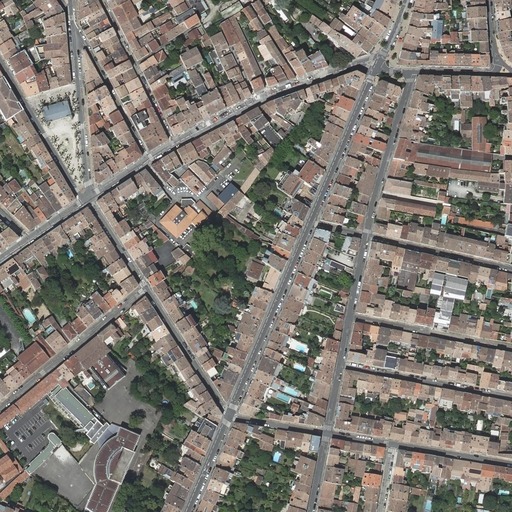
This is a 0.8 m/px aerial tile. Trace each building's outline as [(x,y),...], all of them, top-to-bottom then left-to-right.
[(4,0),(0,2),(0,11),(4,9),(13,3),(11,0),(4,0)] [(25,17),(23,18),(25,25),(30,22),(29,20),(41,13),(43,12),(45,14),(59,6),(55,0),(50,0),(41,7),(40,7),(38,9),(37,9),(25,17)] [(50,0),(39,0),(37,2),(34,4),(33,4),(37,9),(38,9),(40,7),(41,7),(50,0)] [(98,1),(97,0),(81,0),(78,2),(79,12),(98,1)] [(111,9),(112,10),(130,0),(112,0),(108,3),(111,9)] [(130,0),(112,10),(120,26),(129,21),(129,22),(136,18),(138,17),(137,15),(130,3),(132,3),(133,5),(142,0),(130,0)] [(188,2),(187,1),(186,0),(184,1),(183,0),(168,0),(173,9),(174,9),(188,2)] [(196,15),(196,16),(206,11),(199,0),(188,0),(187,1),(188,2),(192,8),(192,9),(196,15)] [(203,0),(199,0),(206,11),(209,9),(203,0)] [(389,21),(396,2),(392,0),(376,0),(371,9),(374,12),(376,13),(389,21)] [(415,0),(414,8),(422,11),(431,10),(437,10),(447,10),(447,3),(433,4),(433,0),(415,0)] [(508,10),(508,11),(510,11),(510,1),(511,1),(511,0),(493,0),(494,5),(508,5),(508,8),(508,10)] [(102,9),(98,1),(79,12),(80,21),(83,19),(102,9)] [(263,8),(258,1),(252,5),(256,12),(263,8)] [(178,16),(192,8),(188,2),(174,9),(173,9),(168,12),(171,17),(172,19),(173,18),(170,13),(174,10),(178,16)] [(242,11),(244,10),(239,2),(235,4),(240,12),(242,11)] [(16,8),(15,6),(13,3),(4,9),(10,17),(19,12),(16,8)] [(240,12),(235,4),(221,13),(224,19),(226,21),(227,20),(239,13),(240,12)] [(494,5),(495,14),(505,12),(508,11),(508,10),(506,10),(505,8),(507,8),(508,8),(508,5),(494,5)] [(64,13),(59,6),(45,14),(46,16),(40,19),(42,22),(40,23),(40,24),(43,23),(49,20),(64,14),(64,13)] [(256,18),(249,7),(244,10),(242,11),(249,22),(256,18)] [(379,40),(386,30),(369,19),(352,7),(346,17),(359,26),(362,28),(367,31),(379,40)] [(136,18),(137,20),(154,10),(153,8),(146,12),(144,13),(141,15),(138,17),(136,18)] [(263,9),(263,8),(256,12),(260,18),(266,14),(263,9)] [(422,11),(414,8),(412,13),(422,16),(432,15),(432,13),(437,12),(437,10),(431,10),(422,11)] [(466,9),(463,9),(463,11),(466,11),(466,20),(468,20),(486,19),(485,8),(466,9)] [(104,14),(102,9),(83,19),(85,24),(88,23),(98,18),(104,14)] [(183,23),(196,15),(192,9),(179,17),(175,19),(179,25),(182,23),(183,23)] [(495,14),(495,22),(510,20),(510,11),(508,11),(505,12),(495,14)] [(150,22),(151,23),(156,21),(157,23),(161,21),(161,22),(171,17),(168,12),(158,17),(150,22)] [(374,12),(369,19),(386,30),(389,21),(376,13),(374,12)] [(241,16),(239,13),(227,20),(231,26),(234,32),(238,39),(240,42),(241,45),(244,52),(245,53),(248,59),(249,61),(251,66),(252,69),(254,73),(253,73),(257,80),(260,78),(262,77),(259,70),(257,66),(254,58),(250,50),(246,42),(243,36),(240,30),(237,23),(235,18),(237,17),(241,16)] [(330,25),(328,27),(331,30),(336,33),(337,34),(342,27),(346,30),(344,32),(351,37),(353,35),(356,37),(357,35),(344,26),(335,19),(327,13),(325,15),(326,16),(330,20),(327,23),(330,25)] [(65,24),(64,14),(49,20),(43,23),(45,30),(65,24)] [(107,19),(104,14),(98,18),(100,23),(107,19)] [(271,21),(266,14),(260,18),(264,25),(271,21)] [(359,26),(346,17),(341,14),(339,18),(355,31),(359,26)] [(195,20),(198,19),(196,16),(196,15),(183,23),(188,30),(196,24),(194,21),(195,20)] [(323,23),(312,15),(309,20),(319,28),(323,23)] [(88,23),(90,28),(100,23),(98,18),(88,23)] [(120,26),(125,36),(133,31),(134,31),(142,27),(137,20),(136,18),(129,22),(129,21),(120,26)] [(259,23),(256,18),(249,22),(253,27),(255,26),(259,23)] [(422,21),(411,18),(408,27),(417,30),(417,29),(432,29),(431,34),(431,41),(430,44),(437,44),(441,44),(446,44),(450,44),(450,37),(446,37),(444,37),(444,36),(443,36),(441,36),(442,22),(445,22),(445,20),(442,20),(432,21),(422,21)] [(110,24),(107,19),(100,23),(90,28),(83,32),(86,36),(97,30),(110,24)] [(205,31),(206,33),(220,25),(226,21),(224,19),(204,30),(205,31)] [(487,32),(486,19),(468,20),(468,23),(467,23),(467,27),(468,27),(468,28),(464,28),(464,30),(463,30),(463,32),(468,32),(470,32),(487,32)] [(511,19),(510,20),(495,22),(496,34),(507,32),(509,32),(511,31),(511,19)] [(231,26),(227,20),(226,21),(220,25),(230,47),(233,45),(234,48),(241,45),(240,42),(238,39),(234,32),(231,26)] [(30,22),(25,25),(26,27),(27,30),(30,29),(34,27),(31,21),(30,22)] [(125,36),(128,43),(135,39),(135,38),(148,30),(149,32),(154,29),(151,23),(150,22),(142,27),(134,31),(133,31),(125,36)] [(170,22),(159,29),(163,35),(168,32),(173,29),(177,27),(175,24),(172,25),(170,22)] [(188,30),(183,23),(182,23),(179,25),(178,26),(182,33),(188,30)] [(264,30),(259,23),(255,26),(256,27),(259,32),(264,30)] [(323,23),(319,28),(355,59),(368,54),(351,43),(345,38),(337,34),(336,33),(331,30),(328,27),(323,23)] [(66,34),(65,24),(45,30),(46,38),(66,34)] [(112,29),(110,24),(97,30),(86,36),(89,41),(95,38),(112,29)] [(178,26),(177,27),(173,29),(177,36),(182,33),(178,26)] [(267,29),(275,41),(282,38),(279,35),(274,26),(267,29)] [(9,31),(7,27),(0,32),(0,46),(14,38),(12,35),(10,36),(7,32),(9,31)] [(417,30),(408,27),(406,35),(419,39),(423,39),(425,40),(426,34),(431,34),(432,29),(417,29),(417,30)] [(357,35),(373,47),(379,40),(367,31),(362,28),(357,35)] [(116,36),(112,29),(95,38),(98,45),(102,43),(105,42),(116,36)] [(177,36),(173,29),(168,32),(173,39),(177,36)] [(199,35),(196,29),(188,35),(190,39),(183,43),(185,48),(193,43),(198,40),(201,38),(199,35)] [(28,32),(27,30),(23,33),(14,38),(0,46),(0,51),(2,55),(14,48),(15,48),(18,46),(31,38),(30,35),(28,32)] [(268,36),(264,30),(259,32),(255,34),(259,42),(263,39),(268,36)] [(507,32),(496,34),(500,44),(509,43),(511,43),(511,42),(511,40),(511,41),(509,33),(511,32),(511,31),(509,32),(507,32)] [(168,32),(163,35),(168,42),(173,39),(168,32)] [(487,42),(487,32),(470,32),(468,32),(468,35),(470,34),(470,43),(471,43),(479,43),(487,42)] [(227,48),(228,47),(225,41),(221,33),(210,40),(212,43),(214,47),(219,44),(222,50),(227,48)] [(67,43),(66,34),(46,38),(44,39),(45,40),(47,40),(47,41),(48,41),(48,45),(67,43)] [(150,34),(144,38),(148,45),(154,41),(150,34)] [(210,39),(207,34),(202,37),(204,39),(202,41),(205,47),(212,43),(210,40),(210,39)] [(168,42),(163,35),(160,37),(164,45),(168,42)] [(356,37),(351,43),(368,54),(373,47),(357,35),(356,37)] [(419,39),(406,35),(404,43),(417,46),(422,47),(422,45),(419,45),(419,44),(418,44),(418,42),(422,43),(423,39),(419,39)] [(119,42),(116,36),(105,42),(102,43),(105,50),(106,49),(119,42)] [(272,42),(268,36),(263,39),(259,42),(262,46),(264,45),(272,42)] [(95,38),(89,41),(92,48),(98,45),(95,38)] [(137,42),(141,49),(143,48),(147,45),(148,45),(144,38),(137,42)] [(275,41),(282,52),(289,47),(282,38),(275,41)] [(133,54),(140,49),(141,49),(137,42),(136,40),(129,44),(133,54)] [(147,45),(152,52),(159,48),(154,41),(148,45),(147,45)] [(122,48),(119,42),(106,49),(109,56),(110,56),(114,53),(119,50),(122,48)] [(281,55),(272,42),(264,45),(273,58),(273,59),(281,55)] [(487,42),(479,43),(479,51),(479,56),(485,56),(485,53),(488,53),(487,42)] [(509,43),(500,44),(503,55),(511,48),(511,42),(511,43),(509,43)] [(68,58),(67,43),(48,45),(35,47),(40,60),(43,60),(52,59),(68,58)] [(417,46),(404,43),(401,51),(415,54),(416,50),(424,52),(424,54),(428,55),(428,48),(425,47),(422,47),(417,46)] [(35,46),(34,44),(21,51),(22,53),(24,52),(35,46)] [(222,56),(223,55),(221,51),(222,50),(219,44),(214,47),(216,53),(218,57),(222,56)] [(141,49),(140,49),(145,57),(148,55),(152,52),(147,45),(143,48),(141,49)] [(244,52),(241,45),(234,48),(237,55),(244,52)] [(273,58),(264,45),(262,46),(258,47),(265,61),(267,60),(273,58)] [(40,60),(35,47),(35,46),(24,52),(22,53),(19,55),(18,56),(26,70),(32,66),(41,61),(40,60)] [(305,74),(315,71),(311,66),(309,61),(308,62),(304,56),(304,55),(304,53),(302,51),(296,55),(294,52),(291,46),(289,47),(282,52),(284,55),(292,52),(296,59),(301,67),(305,74)] [(19,55),(22,53),(21,51),(18,53),(15,48),(14,48),(2,55),(7,63),(18,56),(19,55)] [(126,55),(122,48),(119,50),(114,53),(110,56),(110,57),(112,56),(114,60),(112,61),(113,62),(116,61),(120,58),(126,55)] [(186,70),(203,62),(196,48),(189,52),(187,50),(186,50),(187,53),(180,57),(181,60),(184,65),(186,70)] [(511,48),(503,55),(509,63),(511,63),(511,48)] [(145,57),(140,49),(133,54),(137,62),(145,57)] [(82,51),(84,73),(94,67),(85,50),(82,51)] [(101,51),(96,54),(100,62),(107,57),(103,50),(101,51)] [(215,50),(208,54),(218,73),(224,70),(220,60),(218,57),(216,53),(215,50)] [(315,71),(328,67),(319,52),(314,55),(311,50),(304,53),(304,55),(304,56),(308,62),(309,61),(311,66),(315,71)] [(446,52),(446,50),(443,50),(442,52),(437,52),(437,67),(446,67),(446,52)] [(158,64),(166,58),(162,51),(153,57),(158,64)] [(415,54),(401,51),(399,59),(407,61),(427,61),(428,55),(424,54),(415,54)] [(446,52),(446,67),(454,67),(454,51),(451,51),(451,52),(446,52)] [(454,51),(454,67),(463,67),(463,55),(463,51),(454,51)] [(463,55),(463,67),(471,68),(471,55),(471,51),(467,51),(467,55),(463,55)] [(471,55),(471,68),(479,68),(479,56),(479,51),(475,51),(475,55),(471,55)] [(241,62),(248,59),(245,53),(244,52),(237,55),(241,62)] [(289,63),(296,59),(292,52),(284,55),(289,63)] [(437,67),(437,52),(430,52),(429,55),(429,61),(429,67),(437,67)] [(479,56),(479,68),(489,68),(488,53),(485,53),(485,56),(479,56)] [(129,61),(126,55),(120,58),(116,61),(118,64),(114,66),(115,68),(129,61)] [(238,68),(232,55),(223,59),(220,60),(224,70),(226,73),(238,68)] [(286,64),(281,55),(273,59),(276,63),(279,67),(286,64)] [(110,56),(109,56),(107,57),(100,62),(103,68),(112,63),(113,62),(112,61),(110,57),(110,56)] [(146,61),(151,68),(157,65),(158,64),(153,57),(146,61)] [(69,65),(68,58),(52,59),(53,66),(69,65)] [(244,69),(251,66),(249,61),(248,59),(241,62),(244,69)] [(289,63),(294,70),(301,67),(296,59),(289,63)] [(132,68),(129,61),(115,68),(106,73),(109,80),(120,74),(122,74),(132,68)] [(139,65),(143,73),(151,68),(146,61),(139,65)] [(112,63),(103,68),(106,73),(115,68),(114,66),(112,63)] [(216,89),(214,84),(208,73),(204,64),(201,66),(206,74),(203,75),(209,87),(210,87),(211,91),(216,89)] [(295,78),(286,64),(279,67),(287,81),(295,78)] [(71,84),(69,65),(53,66),(54,70),(58,70),(59,78),(56,79),(59,88),(71,84)] [(147,81),(159,74),(161,73),(160,71),(158,73),(155,68),(158,66),(157,65),(151,68),(143,73),(147,81)] [(186,70),(184,65),(167,75),(165,77),(150,86),(152,91),(164,84),(167,82),(165,80),(169,77),(172,75),(173,78),(186,70)] [(33,69),(32,66),(26,70),(15,76),(20,85),(30,79),(34,77),(37,75),(36,73),(33,74),(31,70),(33,69)] [(247,76),(253,73),(254,73),(252,69),(251,66),(244,69),(247,76)] [(45,67),(45,68),(42,68),(43,71),(49,91),(59,88),(56,79),(56,77),(51,79),(48,67),(45,67)] [(94,67),(84,73),(86,86),(100,78),(94,67)] [(277,84),(287,81),(279,67),(270,70),(271,72),(272,75),(272,76),(273,78),(277,84)] [(298,77),(305,74),(301,67),(294,70),(298,77)] [(137,78),(132,68),(122,74),(127,84),(137,78)] [(241,74),(238,68),(226,73),(226,74),(229,80),(235,77),(241,74)] [(191,80),(187,72),(186,70),(173,78),(170,80),(176,89),(178,88),(184,84),(191,80)] [(209,117),(225,109),(220,99),(217,91),(208,95),(204,84),(203,84),(198,74),(195,70),(191,72),(190,71),(187,72),(191,80),(199,97),(205,109),(209,117)] [(49,91),(43,71),(41,72),(42,76),(38,77),(37,75),(34,77),(36,80),(39,94),(49,91)] [(159,74),(147,81),(150,86),(165,77),(167,75),(164,71),(161,73),(159,74)] [(356,72),(344,76),(346,85),(359,91),(365,77),(365,76),(356,72)] [(250,83),(257,80),(253,73),(247,76),(250,83)] [(120,74),(109,80),(115,90),(120,87),(117,82),(122,79),(120,74)] [(229,80),(226,74),(224,75),(225,77),(224,78),(228,84),(225,86),(227,91),(230,97),(233,105),(240,102),(233,87),(229,80)] [(245,82),(241,74),(235,77),(238,85),(245,82)] [(344,76),(337,79),(339,86),(342,85),(343,88),(347,87),(346,85),(344,76)] [(430,97),(431,97),(433,88),(435,88),(435,86),(433,86),(433,76),(418,76),(413,92),(430,97)] [(435,88),(436,88),(439,87),(439,93),(442,93),(442,91),(441,77),(433,76),(433,86),(435,86),(435,88)] [(7,84),(3,77),(0,79),(0,111),(6,122),(8,120),(11,119),(14,117),(23,111),(16,99),(15,100),(12,94),(13,94),(11,90),(8,86),(7,84)] [(238,85),(235,77),(229,80),(233,87),(240,102),(245,99),(241,92),(238,85)] [(450,77),(441,77),(442,91),(449,91),(449,93),(448,93),(448,96),(449,96),(449,98),(450,98),(450,92),(450,77)] [(458,77),(450,77),(450,92),(458,92),(458,96),(460,96),(459,87),(458,77)] [(461,114),(461,118),(461,123),(465,123),(465,110),(463,111),(463,108),(472,108),(471,106),(471,100),(471,93),(469,93),(469,96),(462,96),(463,93),(469,93),(469,77),(458,77),(459,87),(460,96),(461,114)] [(482,93),(480,78),(469,77),(469,93),(471,93),(471,100),(471,106),(474,106),(475,104),(475,100),(478,100),(481,100),(482,100),(482,93)] [(100,78),(86,86),(87,97),(105,87),(100,78)] [(142,88),(137,78),(127,84),(125,85),(130,94),(133,93),(142,88)] [(263,85),(260,78),(257,80),(250,83),(253,90),(259,87),(259,88),(263,85)] [(268,88),(277,84),(273,78),(265,79),(268,88)] [(491,92),(489,78),(480,78),(482,93),(482,100),(482,101),(484,101),(485,98),(487,98),(487,97),(490,97),(491,92)] [(501,88),(507,88),(506,78),(489,78),(491,92),(490,97),(489,98),(490,106),(494,106),(494,100),(499,100),(499,90),(501,90),(501,88)] [(27,97),(39,94),(36,80),(31,82),(30,79),(20,85),(27,97)] [(337,79),(330,81),(333,91),(336,90),(340,89),(339,86),(337,79)] [(330,81),(323,83),(327,94),(328,93),(330,92),(333,91),(330,81)] [(245,83),(245,82),(238,85),(241,92),(248,88),(245,83)] [(378,83),(373,94),(383,98),(387,84),(381,82),(378,83)] [(227,91),(225,86),(219,89),(216,83),(214,84),(216,89),(217,91),(220,99),(225,109),(233,105),(230,97),(227,91)] [(323,83),(316,86),(320,96),(327,94),(323,83)] [(152,91),(157,102),(165,96),(168,94),(170,93),(164,84),(152,91)] [(387,84),(383,98),(390,101),(394,86),(387,84)] [(124,85),(120,87),(115,90),(120,99),(129,95),(124,85)] [(254,94),(265,89),(263,85),(259,88),(259,87),(253,90),(254,94)] [(340,89),(336,90),(337,96),(349,101),(350,101),(354,103),(359,91),(346,85),(347,87),(343,88),(340,89)] [(316,86),(310,88),(314,101),(318,100),(318,98),(319,96),(320,96),(316,86)] [(390,101),(392,101),(397,103),(401,91),(399,88),(394,86),(390,101)] [(105,87),(87,97),(88,108),(95,105),(98,103),(100,102),(110,96),(105,87)] [(144,92),(142,88),(133,93),(130,94),(130,95),(132,100),(128,101),(122,104),(124,106),(131,103),(132,102),(133,102),(138,99),(137,96),(144,92)] [(251,96),(248,88),(241,92),(245,99),(251,96)] [(310,88),(303,91),(306,100),(308,104),(309,103),(309,102),(310,101),(310,103),(314,101),(310,88)] [(511,88),(507,90),(507,91),(501,92),(501,95),(504,94),(504,96),(505,96),(505,98),(511,97),(511,88)] [(303,91),(296,93),(299,101),(303,102),(303,101),(306,100),(303,91)] [(148,99),(144,92),(137,96),(138,99),(133,102),(132,102),(131,103),(131,105),(133,104),(134,103),(136,107),(134,107),(135,109),(137,107),(142,105),(141,103),(148,99)] [(334,103),(333,106),(349,113),(354,103),(350,101),(349,101),(337,96),(330,92),(329,95),(340,100),(338,105),(334,103)] [(430,97),(413,92),(411,99),(420,101),(420,103),(425,104),(427,99),(429,100),(430,97)] [(284,97),(273,101),(275,112),(274,113),(288,122),(292,116),(302,112),(308,116),(309,114),(309,113),(311,111),(313,108),(313,107),(313,106),(308,104),(303,102),(299,101),(296,93),(284,97)] [(176,110),(179,109),(176,102),(175,100),(174,101),(171,100),(168,94),(165,96),(157,102),(162,112),(175,106),(176,110)] [(373,94),(370,101),(388,108),(390,102),(391,103),(392,101),(390,101),(383,98),(373,94)] [(114,104),(110,96),(100,102),(103,107),(101,108),(102,110),(114,104)] [(202,121),(209,117),(205,109),(199,97),(195,99),(192,101),(193,103),(194,105),(202,121)] [(511,110),(511,97),(505,98),(501,99),(501,104),(507,104),(507,111),(511,110)] [(189,128),(196,125),(188,109),(185,103),(183,98),(176,102),(179,109),(181,112),(183,118),(189,128)] [(152,108),(148,99),(141,103),(142,105),(137,107),(140,113),(144,111),(145,112),(146,111),(146,110),(152,108)] [(420,101),(411,99),(408,108),(422,112),(428,113),(430,105),(425,104),(420,103),(420,101)] [(71,118),(71,120),(72,120),(73,120),(71,115),(68,105),(67,101),(62,102),(62,103),(47,107),(42,108),(43,112),(47,122),(46,123),(48,127),(49,127),(48,125),(48,124),(49,123),(50,122),(68,117),(69,117),(70,118),(71,118)] [(269,103),(264,105),(271,113),(273,114),(274,113),(275,112),(273,101),(269,103)] [(370,101),(367,109),(378,113),(380,108),(382,109),(388,111),(390,112),(394,113),(395,110),(388,108),(370,101)] [(131,105),(131,103),(124,106),(130,118),(138,114),(135,109),(134,107),(133,108),(131,105)] [(118,111),(114,104),(102,110),(99,112),(98,112),(99,114),(103,111),(107,118),(118,111)] [(95,105),(88,108),(89,118),(96,114),(96,113),(98,112),(99,112),(97,109),(95,105)] [(196,125),(202,121),(194,105),(188,109),(196,125)] [(264,105),(258,108),(262,116),(265,120),(268,118),(269,120),(272,119),(278,122),(277,124),(279,125),(279,124),(288,130),(291,125),(277,116),(273,114),(271,113),(264,105)] [(173,112),(176,110),(175,106),(162,112),(165,117),(170,115),(170,114),(172,113),(173,112)] [(349,113),(333,106),(332,108),(334,109),(332,114),(330,113),(329,115),(345,123),(349,113)] [(159,121),(152,108),(146,110),(146,111),(145,112),(151,125),(159,121)] [(252,111),(245,115),(249,123),(257,131),(264,126),(267,123),(265,120),(262,116),(258,108),(254,111),(252,111)] [(422,112),(408,108),(406,116),(415,118),(416,117),(421,118),(420,120),(422,120),(424,121),(426,121),(426,118),(421,117),(422,112)] [(367,109),(363,118),(377,122),(380,123),(381,124),(382,122),(381,121),(382,117),(383,117),(384,118),(385,119),(386,118),(387,119),(385,125),(390,127),(393,119),(380,114),(378,113),(367,109)] [(511,110),(507,111),(501,111),(501,114),(507,114),(507,124),(511,124),(511,110)] [(29,122),(23,111),(14,117),(18,124),(16,125),(18,128),(20,127),(29,122)] [(124,121),(118,111),(107,118),(105,118),(105,119),(103,120),(105,124),(104,125),(107,131),(109,129),(111,128),(108,122),(107,123),(106,120),(109,119),(114,127),(124,121)] [(138,114),(130,118),(133,123),(137,121),(138,123),(137,123),(138,125),(135,126),(138,132),(151,125),(145,112),(144,111),(140,113),(138,114)] [(96,114),(89,118),(90,127),(102,120),(101,118),(99,114),(98,112),(96,113),(96,114)] [(183,132),(189,128),(183,118),(181,112),(174,116),(178,123),(178,125),(179,125),(183,132)] [(245,115),(239,118),(243,126),(246,130),(248,129),(252,135),(255,133),(257,135),(258,133),(257,131),(249,123),(245,115)] [(329,115),(327,115),(325,120),(323,119),(323,121),(325,122),(342,131),(345,123),(329,115)] [(178,123),(174,116),(166,120),(171,129),(177,126),(176,124),(178,123)] [(415,118),(406,116),(404,123),(422,128),(424,121),(422,120),(421,123),(420,123),(420,120),(421,118),(416,117),(415,118)] [(239,118),(233,122),(242,137),(242,138),(244,140),(249,146),(253,142),(249,137),(250,135),(246,130),(243,126),(239,118)] [(377,122),(363,118),(360,127),(374,131),(377,122)] [(472,119),(472,151),(478,151),(485,153),(486,143),(486,135),(486,128),(486,118),(485,118),(480,118),(477,119),(472,119)] [(102,120),(90,127),(91,137),(94,136),(95,137),(100,134),(103,133),(104,132),(103,131),(100,133),(97,129),(104,125),(105,124),(103,120),(102,120)] [(109,129),(107,131),(106,131),(108,133),(110,132),(113,131),(116,137),(112,139),(113,141),(117,138),(129,132),(124,121),(114,127),(111,128),(109,129)] [(168,140),(159,121),(151,125),(161,145),(168,140)] [(37,135),(29,122),(20,127),(18,128),(16,125),(12,127),(16,132),(19,130),(27,141),(37,135)] [(233,122),(225,125),(232,136),(235,141),(237,140),(242,137),(233,122)] [(338,139),(342,131),(325,122),(324,124),(327,125),(325,130),(322,129),(321,131),(325,132),(338,139)] [(174,136),(183,132),(179,125),(178,125),(178,123),(176,124),(177,126),(171,129),(174,136)] [(264,126),(257,131),(264,128),(265,127),(270,125),(267,123),(264,126)] [(422,128),(404,123),(401,131),(420,137),(428,138),(428,136),(422,135),(422,136),(420,135),(422,128)] [(161,145),(151,125),(138,132),(149,152),(161,145)] [(225,125),(218,129),(224,138),(226,142),(224,145),(227,147),(228,144),(229,144),(231,149),(233,152),(235,150),(233,147),(237,145),(235,141),(232,136),(225,125)] [(461,125),(461,137),(463,137),(463,133),(467,134),(466,137),(470,137),(470,125),(465,125),(461,125)] [(360,127),(356,135),(369,139),(373,141),(375,135),(377,136),(377,135),(382,137),(380,143),(385,145),(387,136),(382,134),(377,133),(374,131),(360,127)] [(218,129),(200,139),(205,148),(224,138),(218,129)] [(281,129),(277,133),(284,141),(288,137),(281,129)] [(511,139),(511,131),(506,131),(504,130),(503,138),(504,138),(511,139)] [(420,137),(401,131),(399,139),(412,142),(419,143),(420,137)] [(142,156),(129,132),(117,138),(121,146),(127,142),(129,146),(124,149),(133,163),(142,157),(142,156)] [(332,154),(338,139),(325,132),(320,143),(315,141),(315,142),(332,154)] [(102,147),(109,143),(103,133),(100,134),(95,137),(94,136),(91,137),(92,148),(102,147)] [(37,135),(27,141),(23,143),(24,145),(26,144),(29,150),(42,142),(37,135)] [(366,147),(367,145),(368,142),(372,143),(373,141),(369,139),(356,135),(353,142),(366,147)] [(511,147),(511,139),(504,138),(503,146),(511,147)] [(200,139),(191,143),(198,158),(203,160),(206,155),(208,154),(205,148),(200,139)] [(311,152),(315,155),(328,164),(332,154),(315,142),(310,139),(307,143),(309,144),(314,148),(313,149),(313,148),(311,151),(311,152)] [(412,142),(399,139),(397,146),(395,151),(408,154),(410,149),(412,142)] [(367,145),(366,147),(372,149),(382,153),(385,145),(380,143),(373,141),(372,143),(371,146),(367,145)] [(29,150),(25,152),(26,154),(30,152),(30,151),(32,150),(35,155),(37,159),(47,152),(42,142),(29,150)] [(353,142),(350,150),(362,154),(363,154),(370,157),(371,158),(372,156),(371,155),(371,153),(364,151),(366,147),(353,142)] [(454,148),(440,147),(419,143),(412,142),(410,149),(408,154),(407,158),(406,161),(408,162),(409,162),(414,163),(450,169),(449,178),(454,179),(473,181),(479,181),(490,183),(491,174),(492,163),(493,154),(490,154),(485,153),(478,151),(472,151),(461,149),(454,148)] [(191,143),(183,147),(191,162),(198,158),(191,143)] [(213,161),(211,162),(213,164),(218,168),(221,171),(224,169),(220,165),(231,154),(232,153),(230,151),(227,147),(224,145),(221,151),(218,155),(214,158),(213,161)] [(501,146),(501,155),(503,156),(503,154),(511,155),(511,147),(503,146),(501,146)] [(107,154),(104,150),(102,147),(92,148),(92,155),(98,154),(101,158),(107,154)] [(119,171),(126,167),(119,156),(118,154),(114,156),(108,147),(104,150),(107,154),(109,158),(111,159),(112,161),(112,160),(119,171)] [(191,162),(183,147),(176,151),(185,165),(191,162)] [(271,147),(265,152),(271,159),(276,152),(271,147)] [(133,163),(124,149),(118,154),(119,156),(126,167),(133,163)] [(408,154),(395,151),(393,159),(404,161),(405,158),(407,158),(408,154)] [(53,162),(47,152),(37,159),(42,167),(41,168),(41,169),(43,169),(43,168),(47,166),(53,162)] [(174,152),(167,156),(171,163),(175,171),(182,167),(174,152)] [(257,156),(260,160),(265,166),(270,159),(271,159),(265,152),(257,156)] [(102,160),(101,158),(98,154),(92,155),(94,173),(100,172),(99,167),(102,165),(103,164),(103,163),(104,163),(103,162),(101,163),(101,162),(103,161),(102,160)] [(348,154),(346,158),(359,162),(361,158),(359,157),(348,154)] [(364,164),(378,169),(380,161),(373,158),(371,158),(370,157),(363,154),(362,154),(362,155),(361,158),(359,162),(362,163),(364,164)] [(324,172),(328,164),(315,155),(310,162),(324,172)] [(167,156),(161,160),(165,166),(171,163),(167,156)] [(346,158),(343,165),(356,170),(362,172),(363,170),(357,167),(358,165),(360,165),(361,165),(362,163),(359,162),(346,158)] [(113,175),(119,171),(112,160),(112,161),(111,159),(109,160),(108,161),(106,159),(104,159),(102,160),(103,161),(101,162),(101,163),(103,162),(104,163),(113,175)] [(404,161),(393,159),(391,166),(404,169),(405,165),(407,166),(408,162),(406,161),(404,161)] [(161,160),(151,167),(165,184),(166,183),(168,181),(172,176),(169,174),(165,166),(161,160)] [(254,166),(256,168),(260,173),(265,166),(260,160),(256,166),(255,165),(254,166)] [(189,167),(198,176),(203,172),(205,174),(211,168),(207,164),(205,163),(199,161),(198,161),(189,167)] [(310,162),(308,161),(299,174),(295,171),(293,174),(304,182),(312,188),(316,191),(319,185),(315,183),(320,175),(323,176),(324,172),(310,162)] [(498,171),(498,174),(499,174),(504,174),(511,174),(511,161),(504,162),(504,171),(498,171)] [(56,167),(53,162),(47,166),(51,171),(56,167)] [(106,180),(113,175),(104,163),(103,163),(103,164),(102,165),(99,167),(100,172),(101,172),(106,180)] [(169,174),(175,171),(171,163),(165,166),(169,174)] [(448,178),(449,178),(450,169),(414,163),(413,171),(413,173),(426,175),(427,170),(424,170),(425,168),(428,169),(427,175),(448,178)] [(363,173),(375,177),(378,169),(364,164),(364,166),(367,167),(365,171),(363,170),(362,172),(363,173)] [(343,165),(339,175),(359,182),(359,181),(354,179),(355,177),(353,177),(356,170),(343,165)] [(51,171),(47,166),(43,168),(46,173),(48,172),(58,187),(66,183),(56,167),(51,171)] [(404,169),(391,166),(388,174),(402,177),(402,176),(404,169)] [(217,176),(215,173),(211,168),(205,174),(203,172),(198,176),(208,185),(212,181),(214,179),(217,176)] [(239,192),(244,195),(250,186),(259,174),(260,173),(256,168),(240,190),(239,192)] [(145,170),(139,174),(144,182),(152,193),(156,199),(154,200),(155,202),(157,200),(156,199),(164,193),(145,170)] [(188,170),(180,179),(194,193),(195,194),(196,195),(202,189),(200,187),(197,190),(195,188),(196,186),(195,185),(196,184),(199,186),(200,185),(203,188),(204,186),(188,170)] [(48,172),(42,177),(46,183),(63,208),(70,204),(58,187),(48,172)] [(98,185),(106,180),(101,172),(100,172),(94,173),(95,183),(98,185)] [(277,187),(277,188),(289,196),(292,198),(293,199),(298,192),(299,189),(304,182),(293,174),(289,172),(287,172),(286,173),(287,175),(286,175),(279,184),(279,185),(278,185),(277,187)] [(339,175),(335,185),(351,191),(355,192),(360,194),(369,197),(375,177),(363,173),(359,181),(359,182),(339,175)] [(139,174),(130,180),(135,188),(141,184),(149,196),(152,193),(144,182),(139,174)] [(498,174),(491,174),(490,183),(499,184),(500,184),(499,174),(498,174)] [(168,181),(174,188),(179,182),(177,181),(178,181),(172,176),(168,181)] [(412,184),(423,186),(424,186),(425,183),(425,182),(402,178),(399,178),(398,181),(399,181),(412,184)] [(398,181),(387,179),(383,191),(410,196),(412,184),(399,181),(398,181)] [(17,198),(19,197),(16,194),(22,189),(15,180),(7,185),(8,185),(12,192),(14,195),(17,198)] [(130,180),(116,189),(125,204),(127,203),(125,200),(135,193),(137,196),(139,195),(135,188),(130,180)] [(499,184),(490,183),(479,181),(477,191),(498,193),(499,190),(505,190),(503,200),(503,204),(507,205),(510,205),(511,205),(511,185),(504,185),(500,184),(499,184)] [(63,208),(46,183),(40,187),(39,185),(38,186),(39,187),(40,190),(44,195),(47,198),(56,213),(63,208)] [(75,199),(66,183),(58,187),(70,204),(75,200),(75,199)] [(230,183),(217,197),(225,205),(239,192),(230,183)] [(335,185),(331,195),(347,200),(349,197),(350,194),(351,191),(335,185)] [(116,189),(109,193),(118,209),(125,204),(116,189)] [(446,190),(439,189),(439,192),(437,201),(444,202),(444,197),(445,193),(446,190)] [(46,219),(51,216),(43,204),(35,194),(33,195),(29,190),(26,191),(30,197),(38,207),(46,219)] [(51,216),(56,213),(47,198),(44,195),(40,190),(35,194),(43,204),(51,216)] [(8,196),(10,194),(7,192),(5,194),(2,191),(0,193),(0,203),(1,204),(8,196)] [(6,209),(17,198),(14,195),(12,192),(10,194),(8,196),(1,204),(6,209)] [(42,223),(46,219),(38,207),(36,209),(24,192),(21,194),(23,197),(30,206),(30,207),(33,211),(42,223)] [(207,197),(220,210),(225,205),(217,197),(211,192),(207,197)] [(220,210),(219,212),(247,237),(255,239),(258,240),(259,238),(252,234),(246,230),(246,229),(237,224),(227,215),(245,196),(244,195),(239,192),(225,205),(220,210)] [(111,214),(112,215),(113,214),(112,213),(117,210),(118,211),(119,211),(118,209),(109,193),(102,198),(109,211),(111,214)] [(357,203),(367,206),(367,203),(369,197),(360,194),(357,203)] [(331,195),(327,205),(343,210),(347,200),(331,195)] [(30,231),(37,226),(29,214),(26,211),(25,210),(23,207),(19,200),(17,198),(6,209),(11,214),(17,207),(20,210),(14,216),(29,231),(30,231)] [(112,227),(117,224),(112,215),(111,214),(109,211),(102,198),(96,202),(104,215),(106,218),(112,227)] [(287,210),(286,213),(287,213),(289,214),(290,214),(292,215),(303,223),(309,209),(301,204),(293,199),(292,198),(291,201),(292,202),(291,202),(288,209),(289,209),(287,210)] [(394,209),(435,217),(436,208),(437,205),(435,205),(434,208),(381,198),(379,206),(387,208),(390,209),(394,210),(394,209)] [(196,227),(206,218),(205,216),(201,212),(198,215),(191,209),(193,207),(192,206),(193,205),(189,201),(190,199),(182,200),(182,201),(182,206),(181,206),(179,208),(175,205),(160,222),(177,238),(191,223),(196,227)] [(301,204),(309,209),(311,204),(305,199),(301,204)] [(207,217),(208,216),(212,212),(200,200),(198,203),(195,205),(201,211),(202,212),(207,217)] [(349,212),(359,215),(364,217),(367,206),(357,203),(352,202),(349,212)] [(130,212),(130,213),(132,215),(138,211),(146,206),(144,203),(130,212)] [(327,205),(323,212),(344,218),(346,211),(343,210),(327,205)] [(37,226),(42,223),(33,211),(30,207),(30,206),(25,210),(26,211),(29,214),(37,226)] [(387,208),(379,206),(376,219),(383,220),(384,220),(385,215),(387,208)] [(442,213),(449,215),(449,213),(450,208),(443,206),(442,213)] [(80,213),(88,226),(90,224),(91,223),(96,220),(88,208),(87,208),(80,213)] [(344,218),(323,212),(320,220),(342,226),(344,218)] [(385,236),(392,237),(395,225),(396,220),(398,212),(396,212),(393,225),(388,224),(387,226),(385,236)] [(73,218),(84,235),(86,234),(83,230),(87,227),(92,235),(94,234),(91,229),(89,226),(88,226),(80,213),(73,218)] [(300,230),(303,223),(292,215),(290,214),(289,215),(291,216),(287,222),(285,220),(283,223),(292,229),(294,227),(300,230)] [(356,220),(356,221),(363,223),(364,217),(359,215),(358,220),(356,220)] [(123,221),(117,224),(112,227),(120,239),(136,229),(135,227),(130,229),(126,222),(129,220),(128,220),(131,218),(129,217),(124,220),(123,221)] [(73,218),(65,223),(73,236),(79,232),(82,237),(84,235),(73,218)] [(373,233),(385,236),(387,226),(388,224),(388,221),(386,221),(385,226),(381,225),(383,220),(376,219),(375,223),(373,233)] [(96,237),(104,232),(96,220),(91,223),(94,227),(93,228),(90,224),(88,226),(89,226),(91,229),(94,234),(95,236),(96,237)] [(392,237),(399,239),(402,226),(403,224),(397,222),(398,220),(396,220),(395,225),(392,237)] [(491,228),(492,223),(471,220),(470,225),(491,228)] [(151,223),(149,221),(144,223),(148,229),(152,226),(154,225),(152,224),(151,223)] [(296,240),(300,230),(294,227),(292,229),(283,223),(281,221),(275,231),(277,232),(296,240)] [(19,238),(3,223),(0,224),(0,234),(9,246),(19,239),(19,238)] [(65,223),(60,227),(71,245),(77,241),(76,240),(73,236),(65,223)] [(406,241),(414,242),(417,228),(417,225),(410,223),(410,225),(406,241)] [(433,225),(428,245),(435,247),(438,232),(440,224),(438,224),(437,227),(435,227),(435,223),(433,223),(433,225)] [(421,244),(428,245),(433,225),(431,224),(430,229),(424,228),(421,244)] [(438,232),(435,247),(442,249),(445,233),(440,232),(441,224),(440,224),(438,232)] [(399,239),(406,241),(410,225),(409,225),(408,227),(402,226),(399,239)] [(137,228),(136,229),(120,239),(123,244),(136,237),(140,234),(138,230),(139,229),(141,227),(140,226),(137,228)] [(62,250),(62,251),(63,251),(63,250),(63,249),(63,248),(68,245),(69,245),(69,246),(70,246),(71,246),(71,245),(60,227),(51,232),(62,250)] [(414,242),(421,244),(424,228),(423,227),(423,229),(417,228),(414,242)] [(445,233),(442,249),(460,253),(462,238),(464,228),(462,228),(461,233),(458,232),(458,238),(447,235),(448,231),(446,231),(445,233)] [(316,229),(312,239),(324,244),(327,245),(333,248),(334,244),(329,242),(328,242),(330,233),(316,229)] [(168,240),(169,239),(159,230),(156,232),(163,243),(168,240)] [(47,235),(58,255),(59,254),(59,253),(59,252),(62,250),(51,232),(47,235)] [(91,247),(106,236),(104,232),(96,237),(95,236),(94,234),(92,235),(90,237),(91,239),(87,241),(86,242),(87,244),(89,243),(91,242),(93,244),(90,246),(91,247)] [(272,245),(273,245),(290,254),(296,240),(277,232),(276,235),(274,238),(272,245)] [(9,246),(0,234),(0,248),(2,251),(9,246)] [(47,235),(41,239),(49,252),(52,257),(56,254),(56,255),(57,255),(58,255),(47,235)] [(505,237),(504,237),(497,235),(495,244),(502,245),(503,245),(504,242),(505,237)] [(92,249),(95,253),(110,243),(106,236),(91,247),(89,247),(91,250),(92,249)] [(136,237),(123,244),(127,250),(144,239),(142,237),(138,240),(136,237)] [(352,238),(346,237),(341,252),(346,255),(348,250),(352,238)] [(465,254),(474,256),(476,249),(475,248),(477,242),(476,242),(477,238),(476,238),(474,237),(473,241),(466,239),(465,246),(466,246),(465,254)] [(346,255),(356,257),(357,252),(360,240),(359,240),(352,238),(348,250),(346,255)] [(483,258),(488,239),(487,239),(484,238),(483,243),(477,242),(475,248),(476,249),(474,256),(483,258)] [(41,239),(33,244),(43,256),(47,262),(48,261),(48,260),(49,259),(45,254),(49,252),(41,239)] [(127,250),(134,262),(151,251),(152,250),(151,247),(147,249),(144,243),(147,241),(145,239),(144,239),(127,250)] [(312,239),(307,250),(319,255),(324,244),(312,239)] [(491,260),(495,246),(488,244),(490,239),(488,239),(483,258),(491,260)] [(371,243),(368,258),(375,259),(376,257),(379,258),(382,245),(372,242),(371,243)] [(97,260),(103,257),(115,249),(110,243),(95,253),(97,257),(96,258),(97,260)] [(28,248),(37,260),(41,264),(43,267),(44,267),(44,268),(49,265),(48,263),(47,262),(43,256),(33,244),(28,248)] [(192,261),(198,253),(189,246),(187,244),(180,250),(185,255),(190,259),(192,261)] [(324,244),(319,255),(322,257),(324,253),(325,254),(327,253),(327,251),(327,250),(325,249),(327,245),(324,244)] [(278,258),(286,262),(290,254),(273,245),(269,253),(272,255),(278,258)] [(379,259),(393,262),(396,248),(382,245),(379,258),(379,259)] [(503,245),(502,245),(502,248),(499,262),(505,263),(507,252),(504,251),(504,248),(508,248),(509,246),(507,246),(503,245)] [(496,247),(495,246),(491,260),(499,262),(502,248),(499,247),(498,251),(496,251),(496,247)] [(28,248),(20,254),(25,261),(26,263),(30,268),(35,264),(33,262),(37,260),(28,248)] [(176,261),(177,260),(185,255),(180,250),(178,248),(171,253),(176,261)] [(391,268),(391,269),(392,269),(393,265),(400,266),(404,250),(396,248),(393,262),(391,268)] [(109,267),(121,259),(115,249),(103,257),(109,267)] [(315,267),(318,268),(318,267),(322,269),(324,264),(343,272),(344,271),(352,274),(353,270),(327,258),(322,257),(319,255),(307,250),(302,262),(315,267)] [(413,252),(404,250),(400,266),(400,268),(400,269),(411,272),(407,291),(412,292),(413,292),(414,289),(417,272),(418,272),(421,254),(413,252)] [(151,251),(134,262),(139,269),(141,272),(153,264),(158,261),(156,259),(151,251)] [(262,261),(265,264),(270,267),(271,267),(281,275),(286,262),(278,258),(272,255),(269,253),(266,251),(265,255),(264,257),(262,261)] [(190,264),(194,267),(197,263),(198,263),(202,257),(204,258),(205,257),(198,253),(192,261),(190,264)] [(20,254),(13,259),(25,273),(27,271),(25,268),(25,267),(22,263),(25,261),(20,254)] [(432,256),(421,254),(418,272),(417,272),(420,273),(420,271),(421,271),(420,271),(421,268),(426,269),(425,274),(428,275),(432,256)] [(183,265),(190,259),(185,255),(177,260),(178,262),(180,261),(182,264),(180,265),(176,269),(173,271),(174,273),(177,271),(183,265)] [(437,257),(432,256),(428,275),(428,279),(432,280),(434,273),(435,270),(437,257)] [(449,260),(437,257),(435,270),(446,273),(449,260)] [(262,261),(254,258),(246,276),(258,281),(265,264),(262,261)] [(368,258),(364,276),(377,278),(380,278),(382,267),(378,266),(379,260),(375,259),(368,258)] [(13,259),(2,267),(10,278),(15,285),(18,283),(14,277),(16,276),(14,274),(19,270),(29,285),(31,283),(27,276),(25,273),(13,259)] [(108,271),(112,277),(113,276),(126,267),(121,259),(109,267),(103,271),(104,274),(107,272),(108,271)] [(460,263),(449,260),(446,273),(457,276),(460,263)] [(315,267),(302,262),(297,274),(310,279),(313,280),(314,278),(310,277),(314,269),(317,270),(318,268),(315,267)] [(460,263),(457,276),(468,278),(471,265),(460,263)] [(144,276),(146,280),(160,271),(159,270),(157,271),(153,264),(141,272),(144,276)] [(190,264),(185,270),(190,274),(195,267),(194,267),(190,264)] [(468,278),(468,280),(476,282),(479,267),(471,265),(468,278)] [(2,267),(0,267),(0,286),(3,290),(6,288),(13,283),(10,278),(2,267)] [(41,277),(48,289),(50,288),(51,286),(46,278),(49,276),(44,268),(44,267),(43,267),(37,270),(41,277)] [(119,285),(132,276),(126,267),(113,276),(119,285)] [(261,290),(273,295),(281,275),(271,267),(261,290)] [(479,267),(476,282),(476,283),(478,283),(478,279),(486,281),(485,284),(487,285),(487,284),(490,270),(479,267)] [(497,271),(490,270),(487,284),(493,285),(492,288),(494,289),(494,288),(497,271)] [(146,280),(152,288),(166,279),(167,278),(163,271),(161,272),(160,271),(146,280)] [(507,273),(497,271),(494,288),(494,289),(493,290),(496,291),(498,289),(499,284),(502,285),(501,290),(507,291),(507,290),(507,282),(507,273)] [(27,276),(31,283),(35,289),(40,286),(36,280),(32,273),(27,276)] [(434,273),(432,280),(430,290),(429,295),(430,295),(437,296),(434,310),(431,328),(448,331),(451,316),(454,300),(463,301),(464,299),(464,294),(467,281),(456,278),(445,276),(434,273)] [(310,279),(297,274),(292,286),(310,293),(313,294),(314,290),(314,288),(312,288),(314,283),(316,284),(317,283),(318,282),(315,281),(313,280),(310,279)] [(119,292),(124,298),(138,286),(132,276),(119,285),(116,287),(117,289),(121,287),(123,289),(119,292)] [(364,276),(362,284),(375,286),(376,286),(377,280),(382,281),(381,287),(382,287),(387,288),(389,279),(382,278),(380,278),(377,278),(364,276)] [(152,288),(156,295),(168,288),(165,284),(168,282),(166,279),(152,288)] [(362,284),(361,292),(374,294),(375,287),(376,287),(377,287),(378,286),(376,286),(375,286),(362,284)] [(310,293),(292,286),(288,297),(304,304),(305,304),(310,293)] [(174,295),(169,287),(168,288),(156,295),(162,304),(174,295)] [(250,297),(251,297),(255,299),(269,304),(273,295),(261,290),(260,290),(254,287),(254,288),(254,289),(252,295),(251,295),(250,296),(250,297)] [(108,292),(117,303),(124,298),(119,292),(116,289),(113,292),(112,290),(108,292)] [(182,290),(179,292),(174,295),(162,304),(168,314),(185,303),(182,298),(180,300),(179,297),(181,296),(179,294),(183,292),(182,290)] [(99,295),(111,309),(117,303),(108,292),(107,293),(106,291),(102,294),(102,293),(99,295)] [(407,291),(403,291),(402,296),(402,299),(404,300),(405,299),(406,297),(411,298),(412,292),(407,291)] [(5,294),(4,292),(1,294),(15,318),(26,336),(27,336),(30,334),(28,331),(27,330),(23,322),(22,322),(19,316),(8,298),(5,294)] [(99,295),(97,292),(90,297),(91,301),(92,302),(103,315),(111,309),(99,295)] [(361,292),(359,302),(367,304),(370,304),(370,303),(375,303),(379,304),(383,305),(384,301),(385,296),(382,295),(374,294),(361,292)] [(485,294),(474,292),(472,300),(481,302),(480,303),(483,304),(484,300),(485,294)] [(424,294),(420,294),(419,300),(429,302),(430,295),(429,295),(424,294)] [(145,297),(130,309),(132,311),(133,311),(137,318),(139,316),(152,307),(145,297)] [(249,302),(248,305),(250,306),(252,307),(265,312),(269,304),(255,299),(251,297),(251,298),(249,302)] [(304,304),(288,297),(283,309),(296,314),(300,316),(303,310),(301,309),(304,304)] [(82,305),(95,321),(103,315),(92,302),(91,301),(85,306),(84,304),(83,304),(82,303),(81,304),(82,305)] [(392,302),(384,301),(383,305),(381,318),(389,319),(392,305),(392,302)] [(367,304),(359,302),(357,312),(357,313),(365,315),(373,316),(374,310),(367,309),(366,309),(367,304)] [(394,303),(392,302),(392,305),(389,319),(398,321),(400,306),(394,305),(394,303)] [(186,305),(185,303),(168,314),(175,325),(188,316),(187,315),(182,307),(183,306),(183,307),(186,305)] [(78,314),(76,315),(79,318),(87,328),(95,321),(82,305),(81,304),(80,304),(79,305),(80,306),(78,307),(80,308),(79,311),(77,313),(78,314)] [(345,313),(346,307),(337,304),(333,311),(345,313)] [(374,310),(373,316),(381,318),(383,305),(379,304),(378,308),(374,307),(374,310)] [(398,321),(406,323),(409,308),(408,308),(400,306),(398,321)] [(158,316),(152,307),(139,316),(145,325),(158,316)] [(240,307),(239,311),(241,311),(245,313),(262,320),(265,312),(252,307),(251,310),(247,309),(246,310),(240,307)] [(406,323),(414,324),(417,310),(416,310),(415,311),(410,310),(410,309),(409,308),(406,323)] [(296,314),(283,309),(278,321),(293,326),(294,324),(292,323),(296,314)] [(417,310),(414,324),(431,328),(434,310),(427,309),(426,316),(423,315),(424,311),(417,310)] [(23,322),(27,327),(30,325),(26,320),(25,321),(19,310),(16,312),(19,316),(22,322),(23,322)] [(258,330),(262,320),(245,313),(240,323),(258,330)] [(469,316),(460,314),(460,318),(457,333),(465,334),(469,316)] [(182,335),(197,325),(191,315),(188,316),(175,325),(182,335)] [(163,324),(158,316),(145,325),(147,328),(149,326),(153,331),(163,324)] [(451,316),(448,331),(457,333),(460,318),(451,316)] [(471,316),(469,316),(465,334),(473,336),(476,321),(470,319),(471,316)] [(51,324),(51,325),(56,331),(67,345),(70,342),(62,330),(55,322),(52,317),(42,323),(45,328),(51,324)] [(126,325),(120,317),(97,336),(106,346),(113,341),(115,343),(124,336),(117,327),(120,325),(123,329),(127,326),(126,325)] [(479,337),(483,319),(484,318),(481,317),(480,322),(479,321),(480,320),(477,320),(476,321),(473,336),(479,337)] [(69,323),(69,324),(79,335),(87,328),(79,318),(71,323),(70,322),(69,323)] [(341,332),(344,320),(341,319),(338,318),(335,330),(341,332)] [(493,323),(494,320),(491,319),(489,327),(484,326),(485,319),(483,319),(479,337),(490,339),(491,331),(493,323)] [(293,326),(278,321),(273,331),(287,337),(289,337),(290,338),(292,333),(295,327),(293,326)] [(230,325),(228,329),(238,333),(254,339),(258,330),(240,323),(237,330),(235,329),(234,327),(230,325)] [(354,323),(352,332),(362,334),(365,335),(366,332),(362,331),(364,324),(355,323),(354,323)] [(493,323),(491,331),(497,332),(498,332),(499,325),(493,323)] [(32,328),(28,331),(30,334),(33,339),(33,340),(40,334),(45,330),(41,324),(40,324),(39,330),(35,333),(32,328)] [(62,330),(70,342),(79,335),(69,324),(62,330)] [(169,334),(163,324),(153,331),(150,333),(149,334),(150,335),(153,334),(157,340),(153,342),(154,344),(156,343),(169,334)] [(371,326),(364,324),(362,331),(366,332),(365,335),(369,335),(371,326)] [(202,332),(197,325),(182,335),(187,343),(198,337),(202,332)] [(379,327),(371,326),(369,335),(372,336),(371,342),(376,343),(379,327)] [(379,327),(376,343),(376,345),(378,345),(378,342),(386,344),(386,346),(388,346),(388,343),(391,329),(379,327)] [(402,332),(391,329),(388,343),(390,343),(391,341),(397,342),(397,344),(399,345),(400,342),(402,332)] [(339,343),(341,332),(335,330),(332,340),(335,342),(339,343)] [(45,340),(56,354),(67,345),(56,331),(45,340)] [(205,333),(203,331),(202,332),(198,337),(187,343),(194,354),(207,346),(210,346),(210,345),(211,343),(209,343),(207,344),(201,336),(205,333)] [(287,337),(273,331),(269,341),(283,347),(285,348),(288,339),(294,342),(295,340),(290,338),(289,337),(287,337)] [(362,334),(352,332),(350,344),(360,346),(362,338),(361,338),(361,335),(362,334)] [(412,334),(402,332),(400,342),(399,345),(398,350),(398,351),(400,351),(401,342),(408,344),(406,353),(409,353),(409,351),(410,348),(410,344),(412,334)] [(251,347),(254,339),(238,333),(235,338),(234,339),(236,340),(251,347)] [(40,334),(33,340),(36,343),(50,359),(56,354),(45,340),(40,334)] [(173,340),(169,334),(156,343),(154,344),(153,345),(157,351),(173,340)] [(419,335),(412,334),(410,344),(410,348),(416,349),(417,346),(417,345),(419,335)] [(429,337),(419,335),(417,345),(417,346),(427,348),(427,347),(429,337)] [(94,339),(106,354),(110,351),(108,349),(106,346),(97,336),(94,339)] [(337,354),(339,343),(335,342),(332,340),(328,339),(327,339),(327,340),(325,339),(326,338),(323,337),(319,349),(321,350),(322,348),(325,348),(324,350),(325,351),(337,354)] [(439,339),(429,337),(427,347),(431,348),(437,349),(439,339)] [(117,381),(118,381),(120,380),(124,377),(122,374),(121,372),(116,366),(109,357),(106,354),(94,339),(74,356),(91,377),(96,383),(101,380),(109,390),(115,383),(116,382),(117,382),(117,381)] [(447,340),(439,339),(437,349),(442,350),(442,353),(444,354),(445,350),(447,340)] [(178,347),(173,340),(157,351),(156,352),(155,353),(151,356),(149,357),(150,358),(152,356),(153,358),(162,352),(164,355),(178,347)] [(248,355),(251,347),(236,340),(235,341),(238,343),(235,350),(248,355)] [(455,342),(447,340),(445,350),(444,354),(450,355),(449,358),(451,359),(452,357),(452,356),(455,342)] [(283,347),(269,341),(266,348),(279,354),(281,355),(283,356),(284,354),(280,352),(281,350),(287,353),(288,349),(285,348),(283,347)] [(463,344),(455,342),(452,356),(452,357),(460,358),(460,357),(463,344)] [(50,359),(36,343),(21,356),(17,358),(20,362),(31,375),(33,373),(50,359)] [(360,346),(350,344),(348,352),(360,355),(363,355),(364,354),(361,353),(362,347),(360,346)] [(374,344),(374,345),(373,348),(371,348),(370,351),(366,350),(365,356),(364,364),(372,366),(375,347),(376,346),(376,345),(374,344)] [(471,345),(463,344),(460,357),(468,359),(469,357),(471,345)] [(479,347),(471,345),(469,357),(472,358),(472,360),(476,360),(479,347)] [(210,349),(212,347),(210,346),(207,346),(194,354),(197,358),(204,354),(207,351),(206,349),(209,347),(210,349)] [(184,357),(178,347),(164,355),(161,357),(162,359),(165,358),(170,366),(184,357)] [(377,347),(375,347),(372,366),(383,368),(386,352),(376,351),(377,349),(376,349),(377,347)] [(488,348),(479,347),(476,360),(476,362),(478,362),(478,360),(485,362),(488,348)] [(245,361),(248,355),(235,350),(231,348),(228,355),(233,357),(245,361)] [(279,354),(266,348),(262,357),(278,364),(281,355),(279,354)] [(496,350),(488,348),(485,362),(484,365),(485,365),(488,366),(489,362),(493,363),(496,350)] [(216,349),(213,355),(220,359),(223,352),(216,349)] [(504,352),(496,350),(493,363),(492,367),(499,368),(501,368),(504,352)] [(212,359),(211,358),(208,353),(209,352),(207,351),(204,354),(197,358),(202,366),(212,359)] [(335,361),(337,354),(325,351),(323,358),(335,361)] [(397,353),(387,351),(386,352),(383,368),(397,370),(399,359),(401,352),(400,351),(398,351),(397,353)] [(226,359),(228,355),(223,352),(220,359),(219,359),(225,362),(226,359)] [(347,361),(364,364),(365,356),(363,355),(360,355),(348,352),(347,361)] [(511,353),(504,352),(501,368),(500,371),(500,372),(502,373),(503,369),(506,370),(507,368),(508,367),(509,367),(511,353)] [(407,359),(409,353),(406,353),(405,358),(405,359),(403,359),(399,359),(397,370),(405,372),(407,361),(407,359)] [(417,354),(415,354),(414,359),(414,363),(412,373),(421,375),(423,365),(424,364),(424,363),(422,362),(422,364),(416,363),(416,360),(417,354)] [(74,356),(63,364),(73,376),(75,378),(81,372),(83,372),(83,374),(88,379),(91,377),(74,356)] [(190,367),(184,357),(170,366),(171,368),(175,365),(179,371),(177,373),(178,374),(190,367)] [(242,368),(245,361),(233,357),(232,361),(226,359),(225,362),(230,364),(242,368)] [(278,364),(262,357),(257,370),(272,377),(277,367),(281,368),(282,368),(283,366),(278,364)] [(434,360),(435,358),(432,357),(431,362),(430,366),(423,365),(421,375),(431,377),(433,366),(434,364),(434,363),(434,360)] [(314,363),(315,360),(310,358),(306,366),(309,367),(312,368),(314,363)] [(323,358),(321,365),(334,369),(335,361),(323,358)] [(206,372),(213,367),(216,365),(212,359),(202,366),(206,372)] [(414,363),(407,361),(405,372),(412,373),(414,363)] [(24,380),(31,375),(20,362),(13,367),(24,380)] [(461,364),(459,363),(458,368),(455,382),(464,383),(466,371),(460,370),(461,364)] [(63,364),(57,369),(66,381),(73,376),(63,364)] [(239,375),(242,368),(230,364),(228,368),(225,367),(222,366),(222,367),(224,369),(227,371),(239,375)] [(435,364),(434,364),(433,366),(431,377),(439,378),(441,367),(441,366),(442,366),(440,365),(439,367),(435,366),(435,364)] [(320,371),(332,377),(334,369),(321,365),(320,371)] [(471,366),(467,365),(466,371),(469,371),(482,374),(483,372),(484,368),(475,366),(471,366)] [(450,368),(441,366),(441,367),(439,378),(447,380),(450,368)] [(17,386),(24,380),(13,367),(6,373),(7,373),(17,386)] [(182,382),(183,384),(184,383),(196,375),(190,367),(178,374),(179,376),(181,374),(185,380),(184,381),(182,382)] [(217,380),(215,377),(214,375),(216,371),(213,367),(206,372),(213,383),(217,380)] [(277,379),(281,368),(277,367),(272,377),(275,378),(277,379)] [(450,368),(447,380),(455,382),(458,368),(456,367),(456,368),(455,368),(455,369),(450,368)] [(501,368),(499,368),(498,371),(498,372),(497,372),(497,375),(491,374),(488,388),(496,389),(498,381),(499,376),(500,372),(500,371),(501,368)] [(66,381),(57,369),(13,406),(0,416),(0,427),(19,412),(19,413),(48,389),(50,391),(58,384),(62,389),(63,390),(65,388),(69,385),(66,381)] [(234,387),(239,375),(227,371),(224,369),(223,371),(225,371),(224,372),(226,373),(223,380),(221,379),(221,380),(215,377),(217,380),(219,381),(234,387)] [(272,377),(257,370),(252,380),(269,387),(270,388),(271,388),(277,391),(280,383),(283,384),(284,382),(281,381),(277,379),(275,378),(272,377)] [(318,371),(316,370),(315,372),(318,373),(315,379),(331,385),(332,377),(320,371),(318,371)] [(343,381),(342,387),(347,388),(348,382),(351,371),(345,370),(343,381)] [(348,382),(347,388),(352,389),(353,380),(358,381),(359,373),(351,371),(348,382)] [(469,371),(466,371),(464,383),(475,385),(477,376),(476,375),(469,373),(469,371)] [(491,374),(483,372),(482,374),(480,386),(488,388),(491,374)] [(0,378),(0,379),(11,391),(17,386),(7,373),(0,378)] [(368,374),(359,373),(358,381),(356,387),(363,389),(362,393),(364,393),(365,392),(365,390),(365,389),(368,374)] [(311,377),(306,375),(304,374),(298,388),(298,390),(301,391),(304,393),(310,380),(311,377)] [(376,376),(368,374),(365,389),(365,390),(365,392),(367,393),(368,390),(373,391),(376,376)] [(202,384),(196,375),(184,383),(184,384),(187,383),(191,389),(188,390),(189,392),(191,391),(202,384)] [(383,378),(376,376),(373,391),(381,392),(383,378)] [(315,379),(311,377),(310,380),(317,383),(313,393),(311,392),(309,395),(311,395),(314,397),(318,398),(327,402),(331,385),(315,379)] [(392,379),(383,378),(381,392),(379,399),(387,401),(387,400),(388,397),(392,379)] [(0,379),(0,394),(4,397),(11,391),(0,379)] [(400,381),(392,379),(388,397),(387,400),(389,400),(390,397),(392,397),(393,395),(397,396),(400,381)] [(269,387),(252,380),(246,396),(261,403),(262,403),(263,403),(264,403),(266,397),(268,394),(270,388),(269,387)] [(227,402),(234,387),(219,381),(218,383),(219,383),(222,385),(221,388),(217,387),(217,389),(225,402),(227,402)] [(408,382),(400,381),(397,396),(396,398),(398,398),(399,396),(401,396),(401,397),(404,397),(405,395),(408,382)] [(505,382),(498,381),(496,389),(503,391),(505,382)] [(415,384),(408,382),(405,395),(404,397),(404,398),(406,398),(407,396),(412,397),(413,393),(415,384)] [(511,383),(505,382),(503,391),(510,392),(511,383)] [(163,383),(160,385),(168,392),(171,391),(163,383)] [(74,390),(89,405),(90,406),(96,400),(84,389),(80,384),(74,390)] [(207,392),(202,384),(191,391),(195,397),(192,399),(192,400),(193,400),(207,392)] [(421,385),(415,384),(413,393),(412,397),(411,399),(415,400),(415,398),(416,394),(419,394),(421,385)] [(109,426),(106,422),(103,426),(97,421),(101,417),(92,408),(91,410),(93,412),(91,415),(91,414),(92,413),(89,411),(89,412),(85,409),(89,405),(74,390),(69,385),(65,388),(63,390),(62,389),(55,397),(85,427),(84,428),(88,432),(86,435),(91,439),(90,441),(94,444),(109,426)] [(429,386),(421,385),(419,394),(418,395),(427,397),(427,395),(429,386)] [(435,388),(429,386),(427,395),(430,396),(430,398),(429,402),(426,402),(426,403),(431,404),(432,401),(433,396),(435,388)] [(347,388),(342,387),(340,395),(354,397),(356,389),(352,389),(347,388)] [(442,389),(435,388),(433,396),(438,398),(438,402),(432,401),(431,404),(433,405),(438,406),(439,404),(439,403),(442,389)] [(48,389),(19,413),(21,415),(47,393),(52,400),(53,399),(54,398),(52,395),(53,394),(50,391),(48,389)] [(454,391),(442,389),(439,403),(439,404),(438,406),(438,408),(441,408),(442,404),(442,403),(449,405),(449,406),(448,410),(451,410),(451,408),(451,407),(452,403),(453,401),(454,391)] [(463,393),(454,391),(453,401),(458,402),(458,404),(457,409),(460,410),(461,403),(463,393)] [(183,406),(194,413),(199,408),(212,400),(207,392),(193,400),(195,403),(192,401),(183,406)] [(471,394),(463,393),(461,403),(460,410),(468,412),(471,394)] [(480,396),(471,394),(468,412),(467,415),(469,415),(470,413),(471,413),(471,410),(474,410),(474,411),(477,412),(477,409),(480,396)] [(311,404),(311,405),(314,406),(315,406),(325,410),(327,402),(318,398),(314,397),(311,395),(308,401),(311,403),(311,404)] [(354,397),(340,395),(338,403),(353,406),(354,402),(354,397)] [(261,403),(246,396),(243,404),(256,408),(258,409),(261,403)] [(488,398),(480,396),(477,409),(477,412),(476,416),(479,416),(480,410),(486,411),(488,398)] [(52,400),(86,435),(88,432),(84,428),(54,398),(53,399),(52,400)] [(496,399),(488,398),(486,411),(489,411),(493,412),(496,399)] [(503,401),(496,399),(493,412),(501,414),(501,413),(503,401)] [(199,408),(194,413),(201,417),(204,416),(206,414),(207,414),(217,408),(212,400),(199,408)] [(308,403),(303,401),(300,409),(306,411),(308,412),(311,413),(324,418),(325,410),(315,406),(314,406),(311,405),(311,404),(310,404),(309,404),(308,403)] [(511,402),(503,401),(501,413),(501,414),(500,417),(503,418),(506,419),(506,415),(503,414),(503,413),(503,412),(504,412),(505,410),(509,410),(511,402)] [(352,411),(353,406),(338,403),(337,412),(348,414),(349,410),(352,411)] [(425,408),(424,411),(423,415),(423,417),(423,418),(422,420),(427,420),(428,418),(427,418),(428,413),(426,412),(427,408),(432,409),(430,421),(430,423),(431,423),(431,426),(434,427),(436,417),(438,408),(438,406),(433,405),(431,404),(426,403),(425,408)] [(256,408),(243,404),(239,412),(240,414),(253,416),(256,408)] [(298,406),(295,405),(294,404),(293,404),(291,409),(292,409),(289,413),(289,414),(294,416),(295,416),(295,415),(294,414),(296,411),(298,406)] [(209,415),(220,420),(222,415),(217,408),(207,414),(209,415)] [(393,413),(392,418),(390,427),(388,438),(402,441),(406,423),(403,423),(402,429),(396,428),(398,417),(406,419),(407,413),(401,412),(394,410),(393,413)] [(294,418),(295,416),(294,416),(289,414),(288,413),(284,412),(283,416),(283,417),(281,421),(293,423),(294,418)] [(302,414),(302,416),(302,417),(302,419),(305,419),(304,425),(306,425),(322,428),(322,427),(324,418),(311,413),(308,412),(308,415),(302,414)] [(335,420),(349,423),(350,420),(350,419),(347,418),(348,414),(337,412),(335,420)] [(360,415),(361,412),(360,415),(359,418),(351,417),(350,419),(350,420),(349,423),(348,432),(356,433),(358,422),(359,420),(360,415)] [(409,442),(417,443),(419,433),(415,432),(416,427),(420,428),(421,424),(417,423),(418,418),(422,420),(423,418),(423,417),(423,415),(416,413),(415,416),(414,422),(413,427),(409,442)] [(204,416),(201,417),(204,419),(217,427),(220,420),(209,415),(208,416),(207,418),(204,416)] [(367,418),(367,417),(360,415),(359,420),(358,422),(356,433),(364,434),(367,418)] [(298,417),(295,416),(294,418),(293,423),(304,425),(305,419),(302,419),(302,417),(302,416),(300,416),(299,416),(298,416),(298,417)] [(388,417),(384,416),(383,419),(379,437),(388,438),(390,427),(392,418),(388,417)] [(371,436),(374,420),(373,420),(372,423),(368,422),(369,419),(367,418),(364,434),(371,436)] [(503,418),(503,422),(502,425),(508,426),(510,426),(510,425),(508,425),(509,420),(509,419),(508,419),(506,419),(503,418)] [(195,424),(191,431),(196,434),(210,442),(217,427),(204,419),(200,427),(195,424)] [(379,437),(383,419),(381,419),(380,421),(374,420),(371,436),(379,437)] [(334,429),(348,432),(349,423),(335,420),(333,428),(334,429)] [(407,421),(406,423),(402,441),(409,442),(413,427),(408,426),(409,422),(407,421)] [(234,423),(232,429),(247,435),(251,437),(252,434),(249,432),(251,426),(248,425),(234,423)] [(263,428),(251,426),(249,432),(252,434),(254,434),(253,437),(259,439),(261,433),(263,429),(263,428)] [(417,443),(427,445),(430,431),(429,426),(427,427),(428,432),(428,435),(421,433),(422,429),(420,429),(419,433),(417,443)] [(107,511),(119,484),(121,480),(119,479),(129,455),(131,456),(140,436),(120,427),(115,439),(110,442),(115,448),(113,450),(111,452),(108,456),(104,453),(101,458),(100,462),(105,464),(104,467),(104,471),(104,474),(96,475),(97,480),(83,511),(107,511)] [(440,437),(438,447),(444,448),(447,430),(448,427),(446,427),(446,429),(444,428),(443,432),(441,431),(440,437)] [(247,435),(232,429),(228,438),(245,445),(246,444),(243,443),(247,435)] [(461,432),(455,432),(452,449),(460,450),(464,432),(464,429),(462,429),(461,432)] [(277,430),(274,439),(276,439),(277,440),(281,440),(280,448),(284,449),(285,441),(286,441),(287,432),(277,430)] [(447,430),(444,448),(452,449),(455,432),(447,430)] [(196,434),(191,431),(191,432),(186,441),(183,446),(186,447),(204,458),(210,442),(196,434)] [(432,435),(431,446),(438,447),(440,437),(441,431),(435,431),(433,431),(432,435)] [(295,433),(287,432),(286,441),(285,445),(290,446),(290,447),(293,448),(295,433)] [(460,450),(469,452),(472,434),(468,433),(466,433),(466,432),(464,432),(460,450)] [(25,470),(30,475),(56,450),(55,449),(56,448),(62,442),(54,434),(53,434),(52,433),(51,433),(50,434),(49,434),(49,435),(48,436),(48,437),(48,438),(49,439),(52,443),(43,451),(44,452),(43,453),(45,456),(44,457),(41,453),(29,465),(30,466),(25,470)] [(274,439),(261,433),(259,439),(272,445),(274,439)] [(303,434),(295,433),(293,448),(296,448),(296,447),(301,448),(303,434)] [(311,436),(303,434),(301,448),(300,450),(308,451),(311,436)] [(469,452),(486,455),(488,442),(488,440),(484,439),(485,437),(484,437),(480,436),(480,435),(476,435),(472,434),(469,452)] [(320,437),(311,436),(308,451),(307,458),(316,462),(316,457),(310,456),(311,453),(312,453),(312,452),(317,452),(320,438),(320,437)] [(0,445),(5,453),(7,455),(0,460),(0,488),(5,485),(5,484),(6,484),(5,483),(6,482),(6,483),(6,482),(10,479),(10,480),(10,479),(14,476),(14,477),(15,476),(18,473),(18,474),(19,473),(23,470),(0,438),(0,445)] [(245,445),(228,438),(225,445),(240,451),(241,448),(243,449),(245,445)] [(272,445),(259,439),(256,447),(271,453),(273,448),(269,447),(270,446),(273,447),(274,446),(272,445)] [(331,439),(329,449),(339,450),(342,451),(344,441),(331,439)] [(498,441),(488,439),(488,440),(488,442),(486,455),(496,457),(497,454),(498,449),(498,444),(499,441),(498,441)] [(507,440),(499,440),(499,441),(498,444),(498,449),(497,454),(504,454),(505,449),(506,449),(507,442),(510,443),(510,440),(507,440)] [(351,442),(344,441),(342,451),(349,452),(351,442)] [(357,443),(351,442),(349,452),(356,453),(357,443)] [(364,444),(357,443),(356,453),(363,454),(364,444)] [(364,444),(363,454),(365,455),(365,456),(366,456),(366,455),(369,456),(371,446),(364,444)] [(225,445),(222,452),(235,458),(236,458),(237,459),(240,452),(240,451),(225,445)] [(371,446),(369,456),(375,456),(374,458),(376,458),(376,457),(377,447),(371,446)] [(153,450),(148,447),(141,463),(146,466),(150,458),(153,450)] [(200,466),(204,458),(186,447),(184,451),(184,453),(186,454),(185,458),(200,466)] [(385,448),(377,447),(376,457),(376,458),(375,459),(378,460),(377,464),(379,464),(382,464),(383,460),(383,458),(385,448)] [(339,450),(329,449),(328,455),(339,457),(341,457),(342,455),(338,454),(339,450)] [(398,450),(395,467),(402,468),(405,451),(398,450)] [(405,451),(402,468),(405,469),(405,465),(410,466),(412,452),(405,451)] [(222,452),(219,459),(229,463),(232,465),(233,465),(234,465),(236,458),(235,458),(222,452)] [(425,454),(412,452),(410,466),(411,466),(414,467),(414,464),(421,465),(420,471),(421,472),(422,466),(425,454)] [(435,456),(425,454),(422,466),(430,467),(429,473),(430,473),(431,474),(435,456)] [(119,479),(121,480),(131,456),(129,455),(119,479)] [(339,457),(328,455),(326,467),(338,469),(339,464),(338,464),(339,457)] [(307,458),(300,456),(300,459),(295,457),(293,463),(297,464),(295,469),(291,468),(291,470),(302,475),(312,479),(316,462),(307,458)] [(440,457),(435,456),(431,474),(430,473),(429,478),(439,480),(441,472),(441,469),(438,468),(438,465),(442,465),(444,458),(440,457)] [(185,458),(183,457),(182,458),(184,459),(181,466),(196,475),(200,466),(185,458)] [(452,459),(444,458),(442,465),(441,469),(441,472),(444,472),(450,473),(452,459)] [(219,459),(215,468),(233,475),(238,477),(240,473),(233,470),(233,472),(230,471),(233,465),(232,465),(229,463),(219,459)] [(355,459),(350,459),(348,466),(357,467),(355,476),(363,477),(366,462),(363,461),(361,461),(360,460),(355,459)] [(463,461),(452,459),(450,473),(449,479),(460,480),(460,479),(461,473),(463,461)] [(470,462),(463,461),(461,473),(460,479),(464,479),(463,488),(466,488),(466,485),(470,462)] [(482,464),(470,462),(466,485),(469,485),(471,477),(477,479),(476,487),(478,487),(479,487),(482,464)] [(382,464),(379,464),(377,464),(376,463),(374,475),(381,476),(383,465),(382,464)] [(494,466),(482,464),(479,487),(478,487),(478,489),(489,491),(490,485),(491,485),(492,479),(493,478),(494,466)] [(169,479),(175,482),(189,492),(193,483),(177,474),(172,470),(162,465),(158,472),(169,479)] [(193,483),(196,475),(181,466),(179,465),(177,467),(180,469),(177,474),(193,483)] [(506,468),(494,466),(493,478),(496,478),(496,476),(499,476),(499,478),(504,479),(506,468)] [(326,467),(323,482),(336,484),(342,485),(344,486),(344,484),(341,483),(344,470),(343,470),(338,469),(326,467)] [(227,486),(228,486),(229,484),(225,482),(228,476),(232,477),(233,475),(215,468),(210,479),(227,486)] [(0,492),(0,496),(3,500),(24,481),(27,482),(30,475),(25,470),(21,474),(20,474),(0,492)] [(394,470),(394,475),(392,484),(405,486),(407,481),(403,480),(404,476),(404,472),(394,470)] [(367,481),(363,480),(362,485),(366,486),(379,488),(381,476),(374,475),(369,474),(367,481)] [(311,488),(312,479),(302,475),(299,481),(297,480),(296,482),(311,488)] [(140,479),(135,476),(131,484),(136,487),(140,479)] [(219,495),(222,496),(227,486),(210,479),(206,490),(219,495)] [(169,494),(185,503),(189,492),(175,482),(173,486),(170,485),(168,488),(171,489),(169,494)] [(309,496),(311,488),(296,482),(294,486),(293,486),(291,489),(294,490),(309,496)] [(323,482),(320,497),(333,500),(336,484),(323,482)] [(409,487),(405,486),(392,484),(391,491),(408,494),(409,487)] [(360,493),(361,487),(356,486),(353,503),(358,504),(359,500),(360,493)] [(379,488),(366,486),(365,493),(378,496),(379,488)] [(206,490),(202,500),(217,506),(218,504),(215,503),(219,495),(206,490)] [(308,503),(309,496),(294,490),(291,497),(308,503)] [(407,501),(408,494),(391,491),(390,498),(407,501)] [(166,503),(181,511),(185,503),(169,494),(166,493),(162,501),(164,502),(166,503)] [(377,503),(378,496),(365,493),(363,501),(366,501),(377,503)] [(306,511),(308,503),(291,497),(290,502),(291,502),(290,505),(287,504),(286,506),(288,506),(306,511)] [(340,508),(341,501),(339,501),(333,500),(320,497),(318,506),(329,508),(331,508),(332,503),(338,504),(338,508),(340,509),(340,508)] [(390,498),(388,511),(392,511),(404,511),(407,501),(390,498)] [(215,511),(218,506),(217,506),(202,500),(196,511),(210,511),(211,510),(215,511)] [(355,511),(358,504),(353,503),(349,503),(345,502),(341,501),(340,508),(344,508),(344,504),(349,505),(347,511),(344,511),(343,511),(355,511)] [(375,511),(377,503),(366,501),(364,511),(375,511)] [(23,511),(24,510),(23,509),(20,508),(19,508),(21,504),(18,503),(15,508),(13,511),(23,511)] [(180,511),(181,511),(166,503),(160,511),(180,511)]
